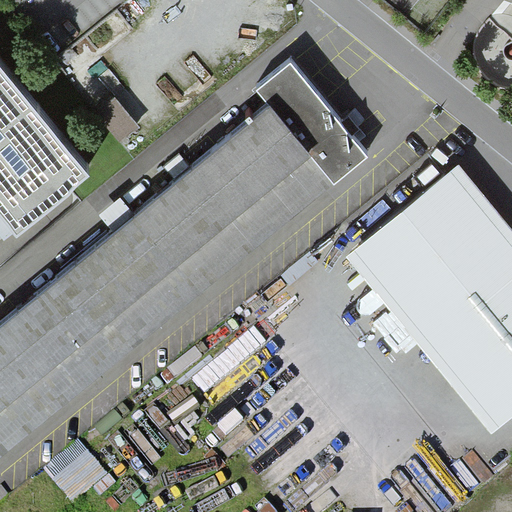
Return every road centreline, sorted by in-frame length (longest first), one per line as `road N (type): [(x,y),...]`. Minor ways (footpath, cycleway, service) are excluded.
road 1 (unknown): [(429,74),(376,153),(0,464)]
road 2 (residential): [(511,142),(336,0)]
